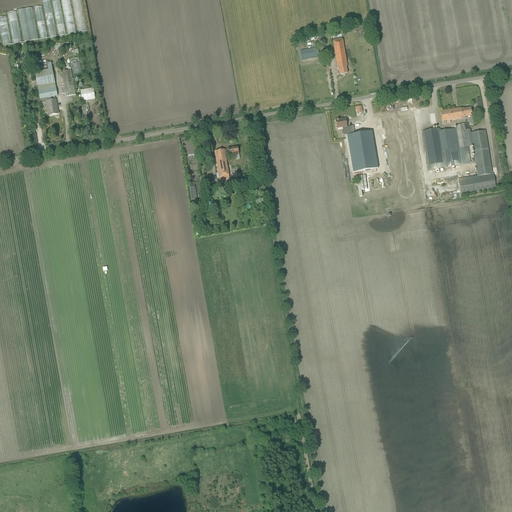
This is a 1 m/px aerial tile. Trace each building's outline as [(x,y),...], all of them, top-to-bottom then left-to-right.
[(42,0),(49,38),(76,33),(69,0),(42,0)] [(79,0),(71,0),(76,21),(84,20),(79,0)] [(0,17),(0,33),(2,46),(40,40),(47,38),(42,6),(34,7),(34,8),(17,10),(17,11),(6,13),(7,16),(0,17)] [(338,67),(339,75),(347,74),(346,66),(347,66),(342,39),(333,40),(337,67),(338,67)] [(301,60),(315,57),(313,49),(300,52),(301,60)] [(70,59),(73,74),(81,73),(78,58),(70,59)] [(40,103),(46,102),(45,99),(55,97),(57,97),(54,78),(52,69),(51,65),(50,66),(47,67),(48,70),(35,73),(36,81),(40,100),(40,103)] [(75,95),(72,79),(71,71),(62,72),(65,87),(61,88),(62,94),(66,94),(66,97),(75,95)] [(81,91),(82,102),(95,100),(94,89),(81,91)] [(58,114),(55,100),(46,102),(48,116),(58,114)] [(471,116),(470,109),(461,110),(461,109),(440,112),(442,122),(446,122),(447,125),(450,124),(450,121),(466,118),(466,117),(471,116)] [(354,134),(353,128),(346,129),(346,128),(345,120),(340,121),(340,120),(335,121),(336,126),(337,129),(342,128),(344,135),(350,134),(354,134)] [(440,130),(439,130),(439,129),(422,132),(428,171),(435,170),(436,174),(440,173),(439,170),(475,164),(477,176),(459,179),(462,194),(495,189),(485,131),(471,134),(470,130),(469,130),(468,124),(456,126),(456,129),(441,132),(440,130)] [(356,171),(380,167),(375,130),(354,134),(350,134),(356,171)] [(230,183),(229,178),(225,155),(229,155),(234,154),(235,156),(239,155),(237,148),(228,150),(224,151),(224,150),(214,152),(219,179),(220,185),(230,183)] [(374,182),(401,178),(399,165),(372,169),(374,182)] [(210,198),(204,201),(204,206),(208,210),(214,208),(214,202),(210,198)] [(251,202),(246,204),(244,209),(247,214),(253,212),(255,207),(251,202)]
